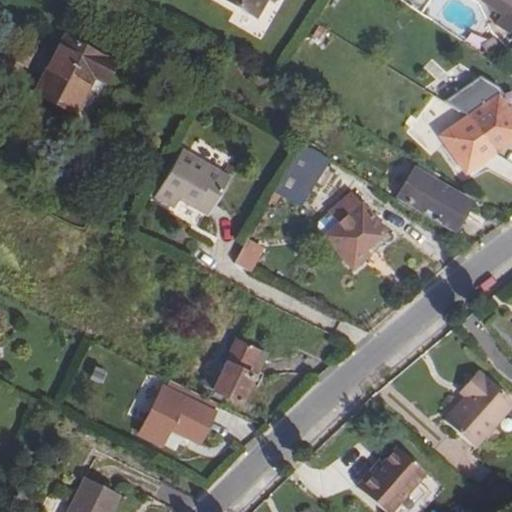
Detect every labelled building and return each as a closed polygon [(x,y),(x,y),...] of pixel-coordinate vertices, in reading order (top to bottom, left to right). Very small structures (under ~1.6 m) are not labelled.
[(223,0),(254,18),(264,0),(223,0)] [(105,81),(115,62),(63,36),(35,93),(74,114),(93,75),(105,81)] [(498,98),(502,95),(498,89),(479,77),(444,101),(469,117),(498,97),(498,98)] [(511,117),(498,98),(498,97),(469,117),(494,153),(511,140),(511,117)] [(469,117),(440,137),(465,173),(494,153),(469,117)] [(184,151),(182,150),(155,197),(174,208),(179,199),(208,215),(229,178),(201,161),(210,145),(193,135),(184,151)] [(274,160),(279,151),(262,141),(257,151),(274,160)] [(303,146),(276,193),(299,207),(314,184),(320,188),(332,168),(326,165),(328,161),(303,146)] [(397,199),(453,233),(470,203),(414,169),(397,199)] [(336,208),(345,220),(325,236),(352,269),(367,255),(363,250),(384,232),(352,194),(336,208)] [(345,220),(336,208),(316,225),(325,236),(345,220)] [(250,275),(265,250),(248,240),(233,266),(250,275)] [(258,351),(236,340),(216,381),(206,376),(201,386),(241,406),(254,378),(247,374),(258,351)] [(247,374),(254,378),(266,355),(258,351),(247,374)] [(511,406),(511,402),(477,372),(462,388),(468,393),(464,398),(444,420),(475,448),(511,406)] [(198,444),(215,413),(213,412),(217,405),(167,379),(140,435),(161,445),(169,429),(198,444)] [(468,393),(462,388),(459,393),(464,398),(468,393)] [(390,511),(425,474),(397,448),(377,470),(374,468),(356,488),(383,511),(390,511)] [(383,463),(380,460),(374,468),(377,470),(383,463)] [(420,511),(440,490),(425,476),(393,511),(420,511)] [(68,511),(109,511),(118,495),(85,478),(68,511)]
